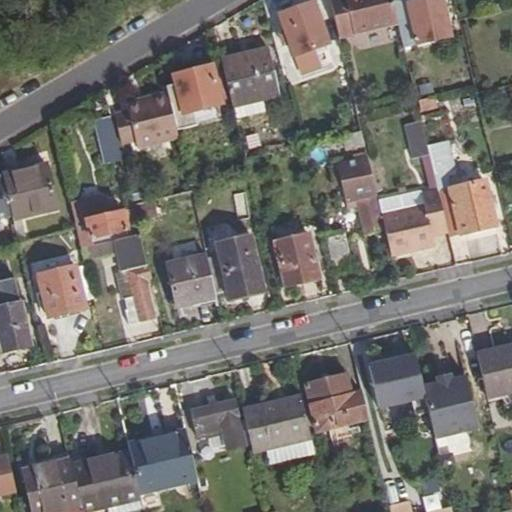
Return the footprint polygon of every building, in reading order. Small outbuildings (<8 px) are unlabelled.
[(292,49),(328,40),(318,0),(317,0),(282,9),(292,49)] [(399,25),(392,0),(331,0),(340,38),(399,25)] [(400,30),(404,49),(451,37),(442,0),(430,0),(409,5),(415,32),(409,34),(407,28),(400,30)] [(222,63),(233,112),(280,100),(268,52),(222,63)] [(183,110),(221,100),(212,64),(174,73),(183,110)] [(178,138),(168,94),(150,98),(150,102),(139,104),(127,107),(129,113),(115,116),(121,144),(135,140),(137,149),(178,138)] [(421,104),(423,115),(437,112),(435,100),(421,104)] [(96,120),(107,168),(123,164),(112,116),(96,120)] [(413,162),(430,158),(428,150),(422,124),(404,129),(413,162)] [(428,150),(430,158),(435,179),(452,174),(445,146),(428,150)] [(2,175),(13,219),(58,208),(46,163),(2,175)] [(371,186),(375,185),(370,165),(341,172),(346,192),(354,190),(366,236),(382,232),(371,186)] [(448,233),(449,240),(496,229),(484,183),(450,191),(452,203),(441,205),(448,233)] [(426,207),(383,218),(392,257),(434,247),(432,237),(448,233),(441,205),(438,193),(424,197),(426,207)] [(81,249),(91,246),(90,240),(118,233),(119,239),(140,234),(135,213),(120,216),(119,208),(108,210),(101,202),(71,209),(76,229),(81,249)] [(90,240),(91,246),(105,243),(113,241),(119,239),(118,233),(90,240)] [(326,237),(335,277),(354,272),(344,233),(326,237)] [(151,283),(140,234),(119,239),(113,241),(124,285),(131,284),(135,299),(128,301),(131,313),(128,313),(132,328),(155,322),(146,284),(151,283)] [(285,290),(319,280),(309,237),(275,246),(285,290)] [(247,291),(262,288),(250,240),(217,248),(230,303),(249,298),(247,291)] [(106,248),(105,243),(91,246),(81,249),(85,266),(104,261),(101,249),(106,248)] [(167,260),(177,303),(214,294),(204,251),(167,260)] [(75,270),(38,277),(49,320),(85,311),(75,270)] [(13,281),(0,283),(0,342),(3,356),(32,350),(13,281)] [(247,291),(249,298),(264,294),(262,288),(247,291)] [(214,294),(177,303),(179,310),(216,301),(214,294)] [(511,347),(476,356),(487,400),(511,394),(511,347)] [(379,409),(413,401),(404,361),(370,369),(379,409)] [(316,433),(368,420),(362,394),(352,397),(345,372),(304,382),(316,433)] [(437,386),(422,389),(434,441),(477,430),(464,379),(449,383),(447,376),(436,380),(437,386)] [(243,411),(254,455),(311,442),(300,398),(243,411)] [(230,454),(245,450),(235,405),(193,415),(198,440),(208,438),(210,444),(227,440),(230,454)] [(199,483),(188,437),(130,451),(130,453),(141,498),(199,483)] [(81,511),(87,511),(141,498),(130,453),(71,468),(81,511)] [(68,455),(53,458),(55,467),(70,464),(68,455)] [(55,467),(53,458),(23,465),(34,511),(81,511),(71,468),(70,464),(55,467)] [(0,498),(15,494),(7,460),(0,461),(0,498)]
